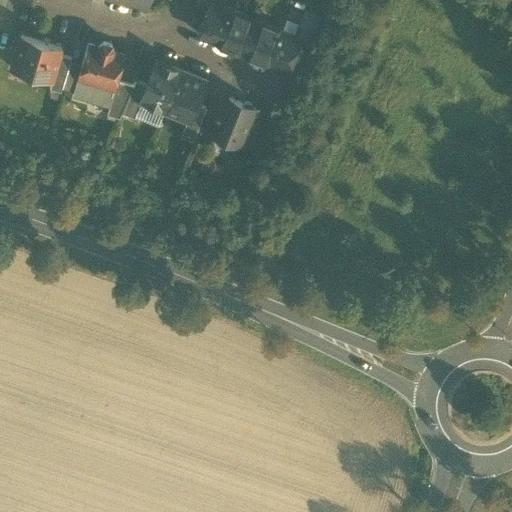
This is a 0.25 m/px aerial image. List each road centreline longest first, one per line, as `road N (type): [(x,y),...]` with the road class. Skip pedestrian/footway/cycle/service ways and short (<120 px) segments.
road 1 (tertiary): [(0,209),(435,384)]
road 2 (residential): [(37,0),(166,39)]
road 3 (residential): [(166,39),(283,85)]
